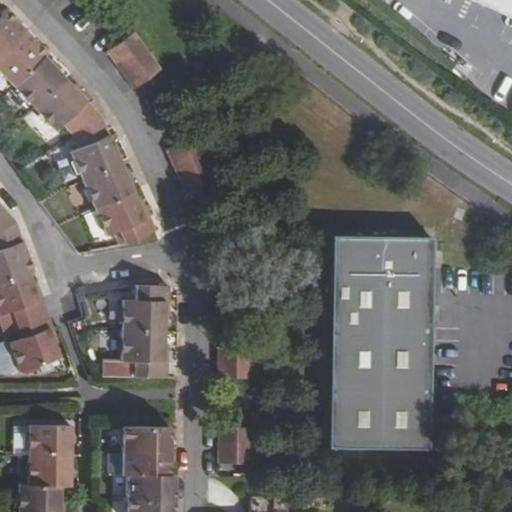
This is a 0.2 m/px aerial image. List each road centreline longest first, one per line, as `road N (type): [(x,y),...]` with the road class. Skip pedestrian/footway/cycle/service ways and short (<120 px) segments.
road 1 (secondary): [(511,185),(267,0)]
road 2 (residential): [(23,0),(127,115),(180,249)]
road 3 (residential): [(180,249),(193,298),(192,511)]
road 4 (residential): [(180,249),(58,270)]
